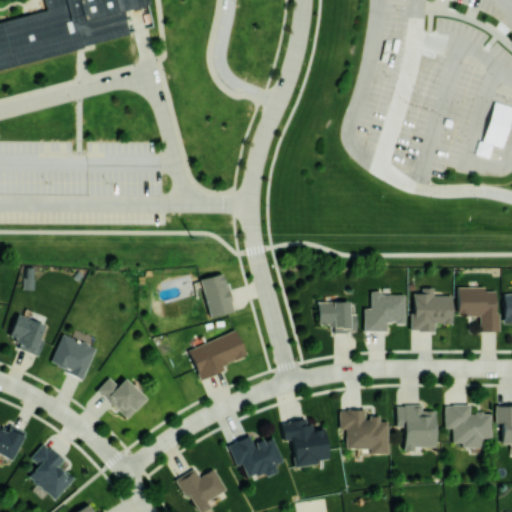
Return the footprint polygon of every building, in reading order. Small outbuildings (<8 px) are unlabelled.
[(0,0),(0,66),(127,33),(120,8),(148,1),(147,0),(0,0)] [(198,277),(207,317),(231,311),(222,272),(198,277)] [(450,295),(432,295),(432,286),(419,287),(420,292),(412,292),(412,312),(408,312),(409,330),(432,330),(432,323),(450,322),(450,295)] [(496,288),(455,288),(455,315),(477,315),(477,331),(495,331),(496,288)] [(511,292),(501,293),(502,320),(511,320),(511,292)] [(362,307),(362,331),(386,331),(386,323),(403,323),(404,293),(369,293),(369,308),(362,307)] [(315,301),(316,324),(331,324),(331,332),(355,332),(355,314),(348,314),(348,300),(315,301)] [(43,338),(38,336),(43,324),(16,313),(7,335),(16,339),(14,346),(36,355),(43,338)] [(245,356),(234,329),(186,349),(197,376),(245,356)] [(82,377),(94,347),(60,333),(48,363),(82,377)] [(115,384),(107,376),(94,389),(125,417),(144,397),(122,377),(115,384)] [(442,427),(450,427),(450,442),(459,442),(459,446),(480,446),(480,437),(488,437),(488,412),(468,412),(468,404),(442,404),(442,427)] [(511,404),(493,404),(493,422),(499,422),(499,443),(511,442),(511,404)] [(433,410),(419,410),(419,405),(393,405),(393,426),(401,426),(401,450),(412,450),(412,446),(433,446),(433,410)] [(386,453),(385,420),(377,420),(377,415),(363,415),(363,409),(337,409),(337,429),(343,429),(343,448),(367,448),(367,453),(386,453)] [(326,461),(323,426),(311,428),(310,419),(279,423),(281,440),(289,439),(292,465),(326,461)] [(0,428),(0,454),(10,460),(24,431),(8,423),(4,431),(0,428)] [(225,444),(234,465),(240,463),(245,477),(253,473),(255,477),(262,473),(263,476),(275,471),(272,464),(280,460),(270,435),(251,444),(247,434),(225,444)] [(72,478),(56,464),(61,459),(41,441),(28,457),(36,464),(26,476),(53,499),(72,478)] [(196,475),(193,468),(176,477),(193,511),(199,511),(209,507),(205,499),(223,490),(212,467),(196,475)] [(103,511),(102,510),(98,511),(92,511),(87,502),(70,511),(103,511)]
